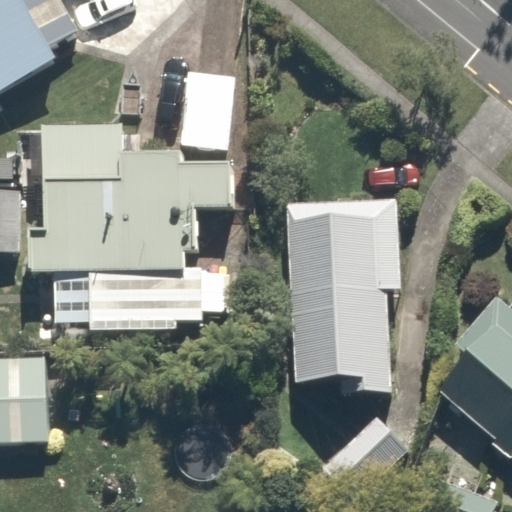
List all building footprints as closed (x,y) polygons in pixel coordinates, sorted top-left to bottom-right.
[(0,0),(0,83),(48,56),(36,36),(58,23),(67,38),(79,31),(61,0),(35,0),(18,10),(12,0),(0,0)] [(225,75),(181,73),(178,143),(222,145),(225,75)] [(14,189),(0,188),(0,252),(18,253),(19,268),(41,268),(43,321),(205,316),(203,259),(179,260),(179,244),(197,244),(196,207),(219,206),(218,161),(176,162),(176,149),(110,151),(111,178),(33,180),(35,230),(11,231),(14,189)] [(397,198),(278,199),(281,383),(400,382),(397,198)] [(511,317),(491,299),(421,377),(511,458),(511,317)] [(46,361),(0,360),(0,444),(45,445),(46,361)]
